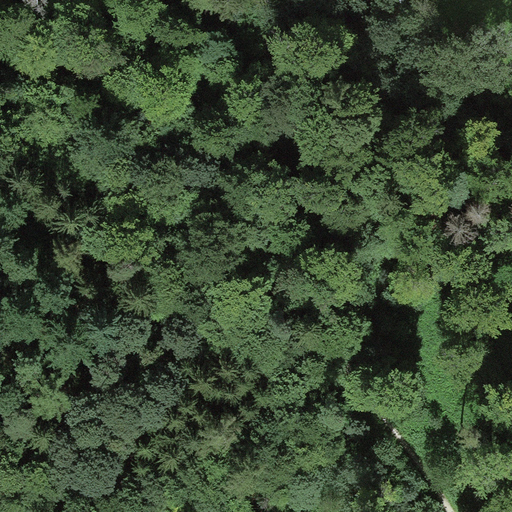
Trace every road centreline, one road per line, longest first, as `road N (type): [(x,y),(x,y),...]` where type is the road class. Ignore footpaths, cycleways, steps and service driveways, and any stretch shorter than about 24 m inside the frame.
road 1 (track): [(110,0),(130,17),(327,338),(450,511)]
road 2 (track): [(422,0),(441,22),(511,195)]
